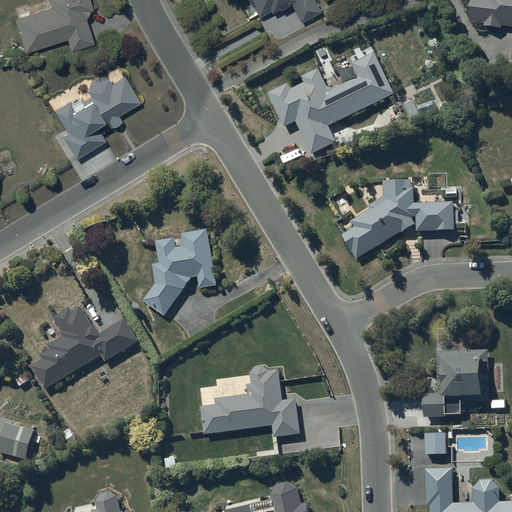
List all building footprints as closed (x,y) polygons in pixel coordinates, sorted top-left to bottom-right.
[(21,16),(31,50),(71,38),(74,48),(98,41),(89,13),(93,12),(92,8),(96,7),(93,0),(53,0),(55,6),(21,16)] [(253,0),(262,16),(274,9),(275,11),(292,2),(302,20),(322,10),(316,0),(253,0)] [(511,0),(475,0),(475,25),(489,26),(489,29),(503,30),(503,27),(511,27),(511,0)] [(338,141),(331,127),(399,93),(381,58),(377,60),(375,55),(354,66),(360,78),(334,91),(332,87),(330,89),(321,71),(305,79),(308,85),(293,92),(291,87),(272,97),(288,129),(300,124),(315,153),(338,141)] [(91,88),(91,89),(91,90),(91,91),(93,94),(76,105),(73,101),(58,110),(69,127),(56,135),(64,148),(72,143),(80,156),(109,138),(101,126),(113,119),(117,126),(125,121),(121,114),(143,101),(142,98),(127,74),(114,82),(113,79),(112,78),(111,78),(110,77),(109,76),(108,76),(107,76),(106,75),(105,75),(104,75),(103,75),(102,75),(101,75),(100,76),(99,76),(98,77),(97,77),(96,78),(95,79),(94,79),(94,80),(93,81),(93,82),(92,83),(91,84),(91,85),(91,86),(91,87),(91,88)] [(346,238),(361,262),(410,230),(412,233),(419,228),(420,228),(420,234),(446,233),(447,234),(458,234),(457,223),(460,223),(460,214),(456,214),(456,205),(420,205),(420,204),(416,204),(416,184),(386,185),(387,200),(373,208),(375,212),(355,225),(359,230),(346,238)] [(215,251),(211,233),(186,236),(188,248),(179,250),(178,239),(160,242),(164,265),(158,266),(161,285),(149,304),(170,317),(189,288),(190,289),(197,279),(202,278),(204,289),(220,286),(216,265),(221,264),(218,251),(215,251)] [(127,321),(118,327),(105,335),(100,327),(98,329),(86,309),(77,315),(74,311),(61,319),(63,322),(60,324),(66,334),(65,335),(67,339),(52,348),(54,351),(44,357),(47,362),(36,369),(49,392),(107,356),(111,362),(144,341),(131,319),(127,321)] [(429,395),(429,419),(450,419),(450,421),(468,421),(468,405),(488,405),(489,353),(441,352),(441,362),(449,363),(448,396),(429,395)] [(254,374),(255,385),(250,385),(252,398),(220,401),(221,406),(207,407),(210,434),(278,427),(279,440),(305,438),(301,400),(288,402),(285,371),(272,372),(272,371),(271,371),(271,370),(270,370),(270,369),(269,369),(269,368),(268,368),(267,368),(267,367),(266,367),(265,367),(264,367),(263,367),(262,367),(261,367),(260,368),(259,368),(258,368),(258,369),(257,369),(256,370),(256,371),(255,371),(255,372),(254,373),(254,374)] [(38,432),(10,425),(2,454),(31,461),(38,432)] [(450,458),(449,436),(429,437),(430,458),(450,458)] [(169,471),(182,470),(181,458),(168,459),(169,471)] [(431,511),(434,511),(511,511),(511,505),(504,506),(503,491),(497,484),(484,484),(478,491),(478,505),(457,506),(456,473),(430,474),(431,511)] [(315,511),(314,506),(306,507),(303,490),(295,484),(281,487),(275,495),(277,501),(256,506),(257,511),(315,511)] [(100,501),(99,502),(101,510),(94,511),(126,511),(124,497),(123,496),(122,496),(122,495),(121,495),(120,494),(119,494),(119,493),(118,493),(117,493),(116,493),(115,492),(114,492),(113,492),(112,492),(111,492),(110,492),(109,493),(108,493),(107,493),(106,494),(105,494),(105,495),(104,495),(103,496),(102,497),(102,498),(101,498),(101,499),(100,500),(100,501)]
